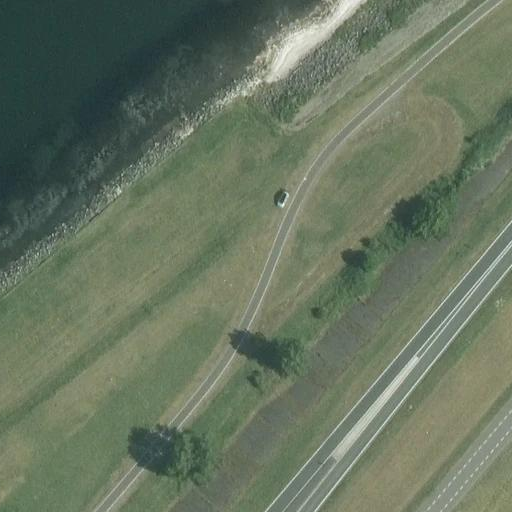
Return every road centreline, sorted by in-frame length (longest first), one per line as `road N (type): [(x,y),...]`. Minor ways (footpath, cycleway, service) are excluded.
road 1 (track): [(230,357),(446,142),(441,116),(427,110),(349,129)]
road 2 (trunk): [(504,252),(278,511)]
road 3 (trunk): [(303,511),(504,252)]
road 4 (tertiary): [(434,511),(511,420)]
